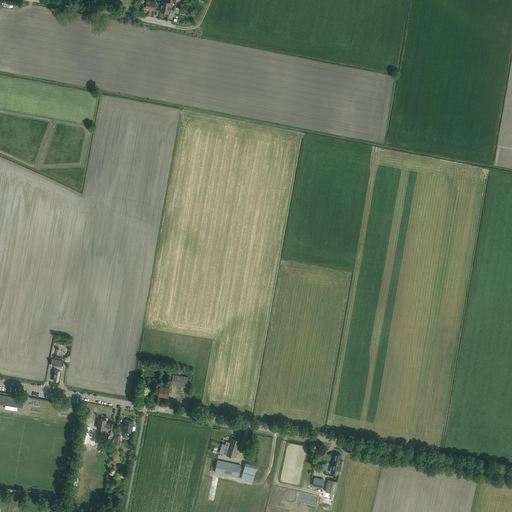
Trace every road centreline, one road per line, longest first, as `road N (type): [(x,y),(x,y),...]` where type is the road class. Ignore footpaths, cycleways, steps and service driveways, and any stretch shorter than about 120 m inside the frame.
road 1 (tertiary): [(511,476),(0,382)]
road 2 (unclassified): [(165,24),(37,0)]
